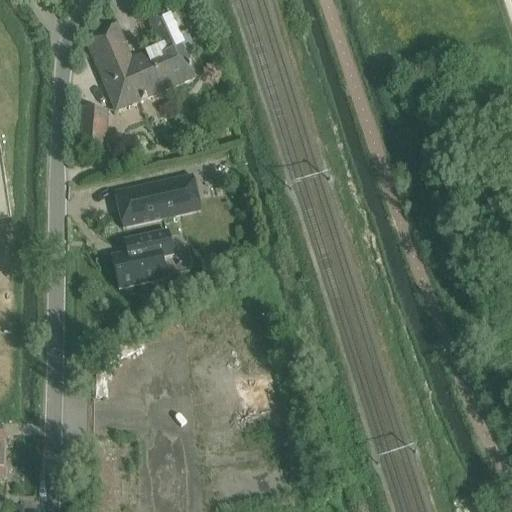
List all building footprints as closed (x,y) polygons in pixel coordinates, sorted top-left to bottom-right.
[(159,49),(131,60),(117,27),(87,44),(116,113),(195,79),(168,18),(150,25),(159,49)] [(77,150),(104,153),(107,114),(81,111),(77,150)] [(200,214),(192,179),(114,196),(122,231),(200,214)] [(111,260),(119,293),(165,282),(160,262),(172,259),(167,234),(125,243),(128,257),(111,260)] [(108,401),(108,372),(96,372),(96,401),(108,401)]
